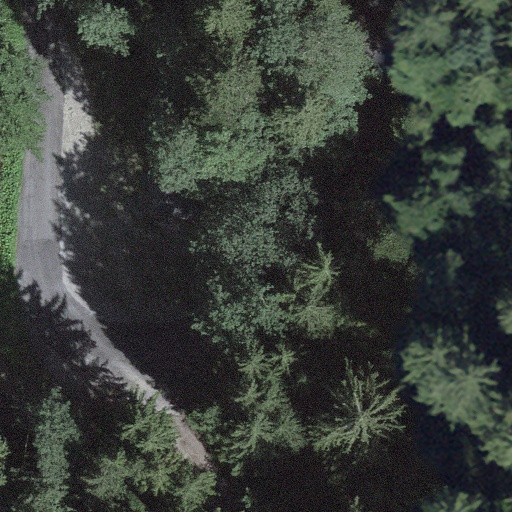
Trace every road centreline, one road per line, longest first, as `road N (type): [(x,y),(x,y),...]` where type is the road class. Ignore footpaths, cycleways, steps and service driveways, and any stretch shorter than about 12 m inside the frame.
road 1 (unclassified): [(37,0),(44,282),(74,337),(153,359),(203,343),(258,301),(306,247),(357,156),(376,97),(390,0)]
road 2 (track): [(74,337),(68,511)]
road 3 (track): [(232,511),(175,355)]
